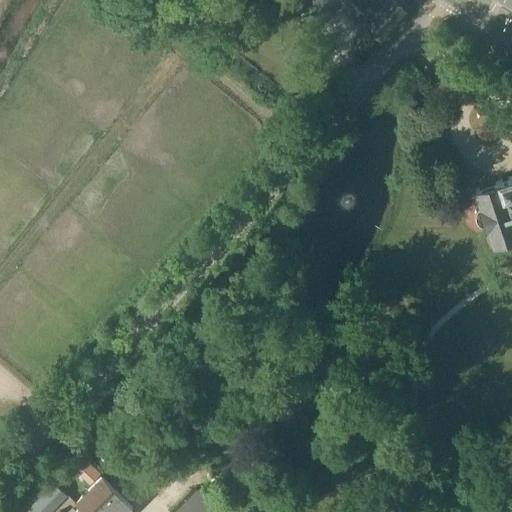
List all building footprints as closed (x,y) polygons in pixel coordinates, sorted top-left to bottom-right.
[(340,0),(356,13),(362,6),(368,10),(375,17),(369,24),(381,34),(382,35),(404,9),(394,0),(389,0),(386,3),(382,0),(340,0)] [(474,214),(474,216),(475,219),(476,222),(478,223),(480,225),(482,226),(484,226),(486,226),(488,226),(494,242),(511,235),(511,176),(476,189),(481,205),(479,206),(477,208),(476,209),(475,211),(474,214)] [(133,459),(111,438),(102,447),(124,469),(133,459)] [(133,459),(124,469),(146,490),(155,481),(133,459)] [(89,489),(111,511),(125,511),(132,506),(102,476),(89,489)] [(54,482),(23,511),(49,511),(67,495),(54,482)] [(111,511),(89,489),(76,502),(80,505),(73,511),(60,511),(58,511),(111,511)]
